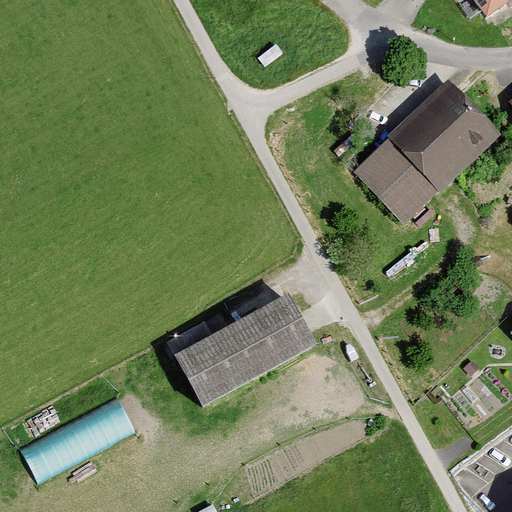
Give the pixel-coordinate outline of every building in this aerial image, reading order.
[(511,0),(453,0),(475,30),(511,3),(511,0)] [(446,85),(352,174),(402,227),(496,138),(446,85)] [(511,94),(502,101),(511,114),(511,94)] [(283,300),(169,360),(197,412),(310,352),(283,300)] [(41,477),(138,426),(120,392),(23,444),(41,477)]
